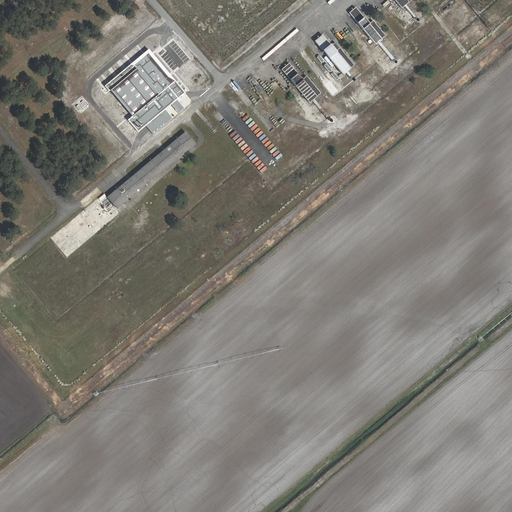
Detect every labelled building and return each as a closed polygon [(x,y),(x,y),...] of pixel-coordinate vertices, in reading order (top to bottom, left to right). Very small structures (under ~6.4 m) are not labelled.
[(383,20),(370,5),(361,12),(387,42),(398,33),(385,19),(383,20)] [(351,47),(337,32),(328,39),(355,71),(366,62),(353,46),(351,47)] [(352,68),(322,34),(314,41),(327,56),(324,58),(332,68),(335,65),(344,75),(352,68)] [(319,73),(306,58),(298,65),(325,97),(336,89),(322,72),(319,73)] [(309,103),(321,93),(307,76),(303,79),(289,63),(281,69),(309,103)] [(266,136),(264,133),(261,130),(256,135),(261,141),(266,136)] [(124,199),(120,197),(67,241),(82,260),(136,215),(133,211),(212,144),(203,133),(124,199)] [(264,145),(269,150),(274,146),(270,140),(264,145)] [(277,160),(283,156),(278,150),(272,154),(277,160)] [(262,163),(257,167),(261,173),(267,169),(262,163)]
